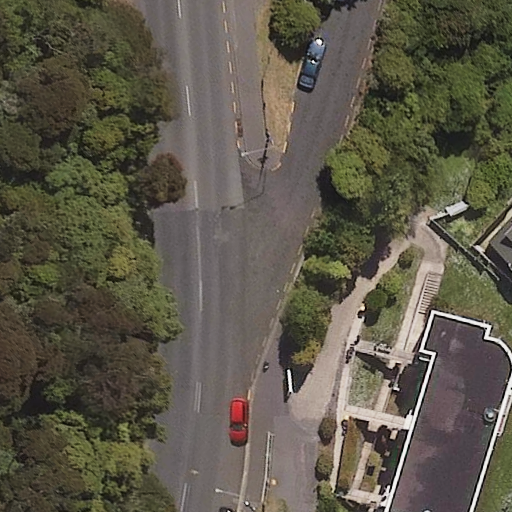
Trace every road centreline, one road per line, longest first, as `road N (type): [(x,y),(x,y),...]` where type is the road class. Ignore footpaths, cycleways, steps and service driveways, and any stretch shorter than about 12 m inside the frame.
road 1 (tertiary): [(181,511),(206,413),(220,118)]
road 2 (unclassified): [(374,0),(306,61),(220,118)]
